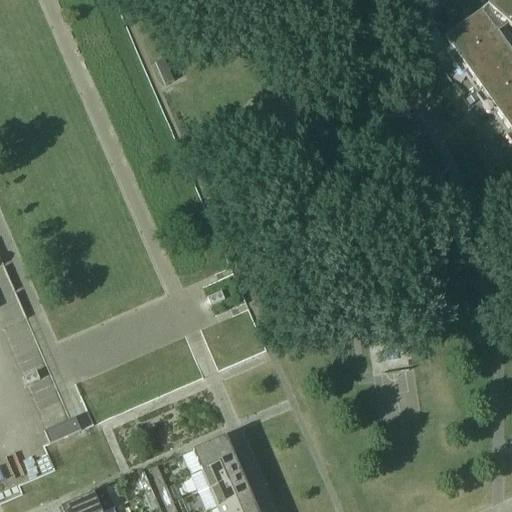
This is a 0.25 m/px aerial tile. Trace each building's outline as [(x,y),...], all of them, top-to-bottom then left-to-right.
[(511,55),(497,35),(507,28),(511,31),(511,0),(494,0),(487,9),(444,40),(484,97),(492,108),(511,134),(511,55)] [(154,64),(164,86),(173,82),(163,60),(154,64)] [(473,95),(465,101),(468,106),(476,101),(473,95)] [(224,301),(221,293),(206,299),(210,307),(224,301)] [(36,372),(22,379),(25,386),(39,380),(36,372)] [(70,421),(44,432),(43,432),(49,445),(80,432),(74,419),(70,421)] [(225,438),(192,453),(200,472),(233,458),(225,438)] [(233,458),(200,472),(208,490),(241,476),(233,458)] [(165,488),(160,478),(156,468),(148,472),(157,491),(165,488)] [(151,493),(147,484),(143,474),(135,477),(144,497),(151,493)] [(241,476),(208,490),(216,509),(249,495),(241,476)] [(104,491),(61,509),(61,511),(107,511),(113,510),(104,491)] [(256,511),(249,495),(216,509),(217,511),(256,511)] [(168,496),(161,500),(165,509),(172,506),(168,496)] [(155,502),(147,506),(150,511),(158,511),(159,511),(155,502)]
